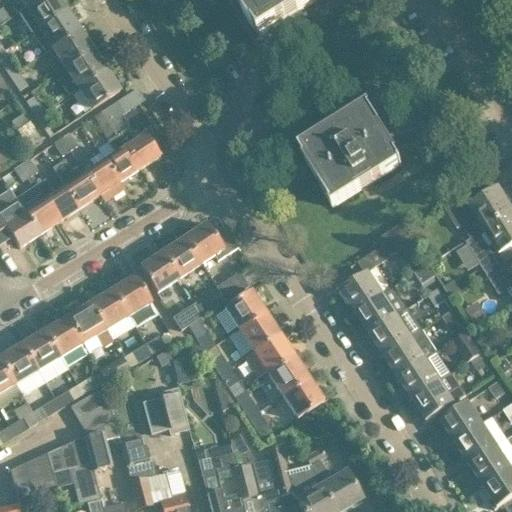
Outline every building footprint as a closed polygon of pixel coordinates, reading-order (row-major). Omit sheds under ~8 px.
[(3,0),(15,17),(18,15),(24,11),(23,11),(40,0),(3,0)] [(24,11),(18,15),(31,35),(37,31),(66,12),(58,0),(40,0),(23,11),(24,11)] [(233,0),(236,4),(241,0),(242,0),(247,7),(241,10),(259,39),(261,38),(260,37),(278,26),(275,21),(283,16),(286,21),(286,20),(284,16),(295,9),(298,14),(320,0),(233,0)] [(66,12),(37,31),(44,42),(37,47),(43,56),(50,51),(79,32),(66,12)] [(93,52),(79,32),(50,51),(63,71),(93,52)] [(106,72),(93,52),(63,71),(70,82),(63,87),(69,96),(76,92),(106,72)] [(0,63),(0,64),(9,78),(17,72),(8,58),(0,63)] [(27,87),(17,72),(9,78),(19,93),(27,87)] [(119,93),(106,72),(76,92),(90,113),(119,93)] [(26,104),(35,119),(44,113),(34,98),(26,104)] [(109,126),(129,112),(122,101),(101,115),(109,126)] [(321,189),(321,190),(333,209),(362,190),(355,178),(358,176),(366,188),(400,167),(401,168),(402,167),(380,131),(381,130),(369,111),(338,130),(341,135),(331,141),(328,137),(331,141),(323,146),(320,141),(302,153),(301,152),(300,153),(318,181),(323,178),(327,185),(321,189)] [(53,128),(44,113),(35,119),(45,133),(53,128)] [(115,156),(104,163),(123,192),(124,191),(120,185),(138,173),(114,135),(109,126),(101,115),(94,120),(102,132),(101,133),(108,143),(107,143),(115,156)] [(11,124),(16,131),(29,123),(24,116),(11,124)] [(42,144),(29,123),(16,131),(29,152),(42,144)] [(114,135),(138,173),(160,159),(150,143),(145,136),(134,144),(126,131),(124,129),(114,135)] [(69,136),(62,140),(70,153),(77,149),(69,136)] [(62,158),(70,153),(62,140),(53,145),(62,158)] [(85,176),(99,198),(107,193),(111,200),(123,192),(104,163),(99,155),(80,168),(85,176)] [(29,161),(22,166),(30,179),(37,174),(29,161)] [(22,184),(30,179),(22,166),(14,171),(22,184)] [(59,181),(64,189),(79,211),(99,198),(85,176),(80,168),(59,181)] [(45,181),(35,187),(60,224),(79,211),(64,189),(55,195),(45,181)] [(35,187),(15,200),(16,201),(39,237),(60,224),(35,187)] [(476,204),(469,194),(445,209),(457,229),(476,218),(484,231),(511,214),(511,211),(499,190),(476,204)] [(0,254),(15,244),(19,251),(39,237),(16,201),(0,211),(0,254)] [(511,261),(506,252),(511,247),(511,214),(484,231),(466,243),(486,277),(511,261)] [(212,234),(206,225),(184,240),(201,266),(214,258),(218,263),(238,250),(223,227),(212,234)] [(399,226),(378,240),(382,247),(404,233),(399,226)] [(404,233),(382,247),(383,248),(390,258),(390,259),(412,246),(404,234),(404,233)] [(201,266),(184,240),(162,254),(180,281),(201,266)] [(157,296),(180,281),(162,254),(139,269),(157,296)] [(511,261),(486,277),(499,297),(507,292),(511,299),(511,261)] [(436,278),(426,264),(412,274),(421,288),(436,278)] [(216,288),(224,301),(247,287),(238,273),(216,288)] [(355,314),(383,296),(368,274),(340,292),(354,314),(355,314)] [(135,278),(112,292),(129,319),(152,305),(135,278)] [(383,296),(355,314),(356,315),(369,336),(397,317),(407,310),(409,310),(394,288),(383,296)] [(445,302),(438,291),(428,297),(435,309),(445,302)] [(129,319),(112,292),(89,305),(106,333),(129,319)] [(223,310),(238,333),(265,315),(250,292),(223,310)] [(209,297),(195,306),(203,318),(217,309),(209,297)] [(89,305),(67,319),(83,346),(96,339),(102,348),(111,342),(106,333),(89,305)] [(198,321),(203,318),(195,306),(195,305),(173,319),(181,333),(198,321)] [(452,312),(442,319),(449,330),(459,323),(452,312)] [(251,352),(252,355),(280,337),(265,315),(238,333),(229,340),(241,359),(251,352)] [(379,350),(383,357),(412,338),(397,317),(369,336),(366,337),(376,352),(379,350)] [(67,319),(44,332),(66,369),(88,355),(83,346),(67,319)] [(422,332),(412,338),(383,357),(384,357),(398,379),(426,360),(437,353),(423,331),(422,332)] [(44,332),(22,346),(45,385),(67,371),(66,369),(44,332)] [(467,334),(456,341),(454,342),(469,364),(471,363),(481,356),(467,334)] [(196,342),(205,355),(215,348),(207,335),(196,342)] [(158,336),(143,344),(151,357),(165,348),(158,336)] [(258,380),(266,375),(267,377),(294,359),(280,337),(252,355),(253,355),(244,361),(258,380)] [(130,352),(137,364),(151,357),(143,344),(130,352)] [(22,346),(0,358),(0,361),(15,387),(21,397),(22,398),(45,385),(22,346)] [(168,352),(154,359),(159,368),(170,362),(168,352)] [(221,356),(210,363),(219,377),(229,370),(221,356)] [(488,366),(481,356),(471,363),(478,373),(488,366)] [(267,377),(281,399),(309,381),(294,359),(267,377)] [(506,359),(496,365),(502,375),(509,371),(510,366),(506,359)] [(441,382),(426,360),(398,379),(412,401),(441,382)] [(0,396),(15,387),(0,361),(0,396)] [(107,368),(99,373),(100,374),(106,384),(119,376),(112,365),(107,368)] [(237,382),(229,370),(219,377),(227,388),(237,382)] [(106,384),(100,374),(87,381),(93,392),(106,384)] [(216,378),(214,380),(222,412),(234,406),(216,378)] [(324,404),(309,381),(281,399),(296,422),(307,415),(324,404)] [(450,397),(441,382),(412,401),(426,423),(427,424),(441,415),(467,397),(461,389),(450,397)] [(489,390),(497,402),(507,395),(499,383),(489,390)] [(151,436),(168,431),(171,431),(172,435),(169,435),(170,437),(189,432),(178,389),(158,394),(159,396),(162,395),(163,399),(142,404),(151,436)] [(105,390),(71,410),(87,438),(113,423),(105,390)] [(68,393),(54,401),(60,411),(74,403),(68,393)] [(239,407),(248,421),(259,414),(250,400),(239,407)] [(41,409),(47,419),(60,411),(54,401),(41,409)] [(469,403),(457,411),(440,422),(454,443),(483,423),(469,403)] [(511,421),(511,404),(503,411),(510,423),(511,421)] [(268,428),(259,414),(248,421),(257,435),(268,428)] [(23,420),(18,422),(9,428),(15,439),(29,430),(23,420)] [(113,423),(87,438),(84,439),(91,465),(93,474),(94,474),(94,473),(101,471),(113,468),(106,441),(104,435),(116,433),(113,423)] [(498,446),(483,423),(454,443),(454,444),(455,444),(468,465),(498,446)] [(9,428),(0,433),(0,443),(2,446),(15,439),(9,428)] [(240,435),(230,440),(232,446),(238,470),(250,467),(256,465),(240,435)] [(144,438),(120,444),(126,469),(150,462),(144,438)] [(71,445),(77,469),(91,465),(84,439),(71,445)] [(71,445),(59,450),(64,471),(73,469),(73,470),(77,469),(71,445)] [(210,451),(195,455),(206,496),(220,493),(218,483),(216,475),(230,472),(238,470),(232,446),(210,452),(210,451)] [(468,465),(469,465),(483,486),(511,467),(498,446),(468,465)] [(304,458),(310,468),(318,463),(326,458),(320,448),(304,458)] [(51,475),(52,475),(64,471),(59,450),(46,456),(51,475)] [(334,511),(321,489),(310,468),(286,473),(280,450),(268,453),(270,462),(256,465),(250,467),(258,497),(278,492),(279,498),(291,495),(296,502),(301,511),(334,511)] [(55,488),(52,475),(51,475),(46,456),(9,472),(17,497),(55,488)] [(310,468),(321,489),(334,511),(337,511),(351,504),(352,506),(361,501),(347,474),(330,483),(319,463),(310,468)] [(99,497),(94,474),(93,474),(91,465),(77,469),(73,470),(83,508),(89,507),(90,511),(103,511),(103,510),(104,510),(102,501),(100,501),(99,497)] [(238,470),(230,472),(236,496),(242,494),(244,501),(223,506),(220,493),(206,496),(210,511),(282,511),(279,498),(278,492),(258,497),(250,467),(238,470)] [(511,467),(483,486),(483,487),(484,488),(498,509),(498,510),(503,507),(511,500),(511,467)] [(178,473),(165,476),(169,489),(171,498),(184,495),(178,473)] [(155,477),(147,479),(150,494),(153,506),(161,504),(160,501),(171,498),(169,489),(165,476),(165,475),(155,477)] [(147,479),(130,483),(137,511),(153,506),(150,494),(147,479)] [(187,511),(184,495),(171,498),(174,511),(187,511)] [(174,511),(171,498),(160,501),(161,504),(162,511),(174,511)] [(506,511),(511,511),(511,500),(503,507),(506,511)]
